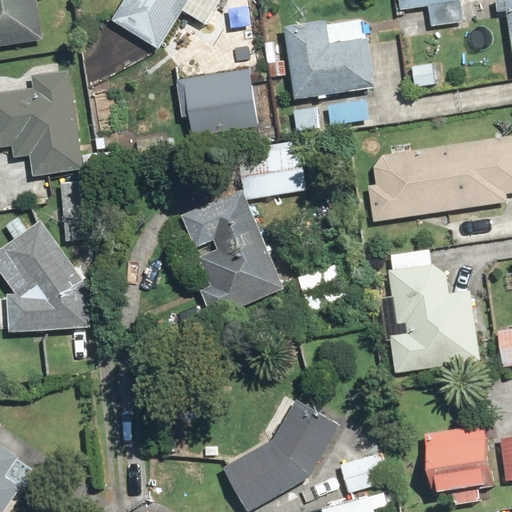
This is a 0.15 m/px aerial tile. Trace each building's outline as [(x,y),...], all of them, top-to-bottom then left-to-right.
[(0,0),(0,51),(52,45),(45,0),(0,0)] [(135,0),(122,24),(171,52),(193,13),(214,25),(228,0),(135,0)] [(511,0),(502,0),(504,16),(511,15),(511,0)] [(301,97),(381,85),(373,34),(336,40),(332,14),(290,21),(301,97)] [(288,38),(270,40),(275,77),(292,75),(288,38)] [(200,115),(203,140),(266,132),(258,70),(182,79),(187,116),(200,115)] [(0,149),(9,148),(10,160),(36,157),(38,177),(86,171),(74,72),(36,77),(38,89),(0,93),(0,149)] [(325,107),(297,112),(301,135),(329,130),(325,107)] [(511,140),(381,158),(384,186),(372,188),(378,226),(511,207),(511,140)] [(306,141),(245,150),(252,201),(313,193),(306,141)] [(98,181),(63,185),(69,233),(104,229),(98,181)] [(218,315),(287,284),(245,188),(185,214),(198,243),(216,235),(221,246),(202,254),(215,282),(205,287),(218,315)] [(0,262),(24,294),(15,294),(15,301),(0,301),(1,333),(104,331),(100,287),(51,225),(0,262)] [(397,337),(402,376),(489,363),(480,298),(448,303),(440,254),(397,260),(408,335),(397,337)] [(351,271),(309,282),(317,314),(359,303),(351,271)] [(511,328),(503,330),(509,369),(511,368),(511,328)] [(232,467),(253,511),(258,511),(310,487),(346,421),(306,400),(285,441),(232,467)] [(497,427),(433,438),(444,500),(508,489),(497,427)] [(10,511),(41,471),(0,441),(0,511),(10,511)] [(379,511),(374,489),(326,502),(328,511),(379,511)]
